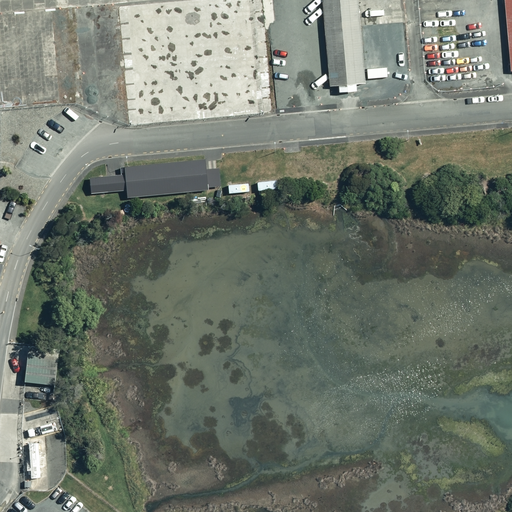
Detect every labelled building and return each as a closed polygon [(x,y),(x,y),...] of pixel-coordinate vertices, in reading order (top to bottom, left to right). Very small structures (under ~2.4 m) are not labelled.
[(134,126),(276,114),(266,0),(212,0),(124,7),(134,126)] [(323,0),(331,86),(340,85),(341,91),(359,90),(358,83),(367,83),(359,0),(323,0)] [(392,14),(379,15),(379,26),(392,25),(392,14)] [(207,170),(206,159),(125,167),(121,168),(121,174),(125,174),(90,178),(91,194),(127,190),(128,198),(208,190),(208,187),(221,186),(219,168),(207,170)] [(30,343),(52,346),(55,313),(27,310),(26,323),(32,323),(30,343)] [(59,349),(29,346),(25,383),(55,386),(59,349)] [(48,490),(45,438),(30,439),(31,456),(28,456),(30,491),(48,490)]
